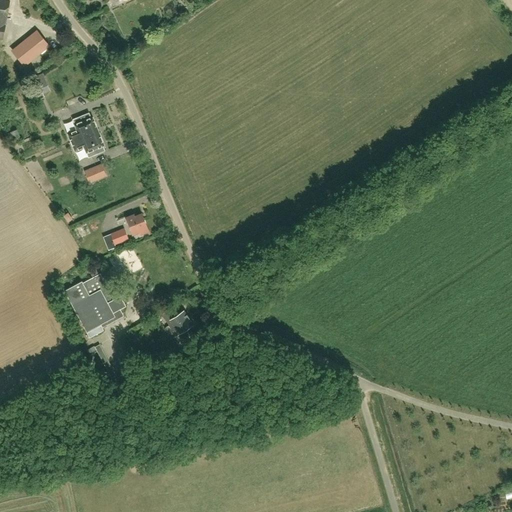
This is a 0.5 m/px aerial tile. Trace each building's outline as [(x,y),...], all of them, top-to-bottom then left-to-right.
[(0,0),(0,17),(5,19),(6,19),(9,2),(0,0)] [(49,46),(37,31),(13,51),(25,66),(49,46)] [(43,72),(18,96),(24,101),(32,93),(35,100),(51,91),(43,72)] [(68,89),(45,98),(50,111),(73,103),(68,89)] [(72,143),(99,132),(93,117),(91,118),(89,113),(73,120),(75,124),(77,130),(68,134),(72,143)] [(105,145),(99,132),(72,143),(75,151),(84,148),(86,153),(87,153),(89,157),(105,151),(103,146),(105,145)] [(106,176),(102,164),(85,171),(90,182),(106,176)] [(134,214),(127,217),(133,234),(139,232),(140,235),(149,231),(143,215),(136,218),(134,214)] [(125,228),(111,233),(115,244),(129,239),(125,228)] [(110,291),(101,273),(83,282),(82,281),(65,290),(87,332),(101,324),(101,325),(87,333),(90,338),(104,330),(102,327),(124,316),(120,309),(126,306),(120,295),(116,288),(110,291)] [(168,310),(163,313),(177,335),(194,324),(184,309),(173,317),(168,310)] [(172,338),(161,345),(159,347),(164,352),(166,351),(176,344),(172,338)] [(100,344),(95,347),(99,354),(104,351),(100,344)]
